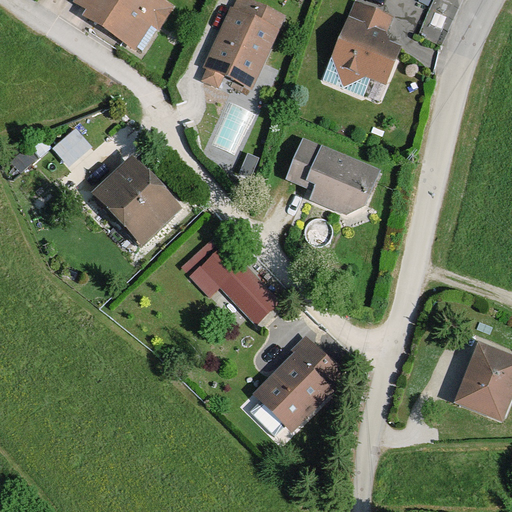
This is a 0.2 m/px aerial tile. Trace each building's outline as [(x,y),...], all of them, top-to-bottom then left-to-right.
[(89,16),(124,39),(135,22),(144,28),(150,20),(159,25),(170,8),(156,0),(79,0),(79,1),(92,10),(89,16)] [(241,0),(234,16),(245,21),(251,7),(252,5),(241,0)] [(245,21),(234,16),(210,70),(225,77),(251,88),(282,21),(251,7),(245,21)] [(337,63),(343,76),(357,82),(373,76),(387,82),(398,55),(388,51),(385,45),(382,39),(389,23),(359,11),(338,62),(337,63)] [(134,45),(142,51),(159,25),(150,20),(144,28),(134,45)] [(135,22),(124,39),(134,45),(144,28),(135,22)] [(325,83),(364,99),(373,76),(357,82),(343,76),(337,63),(338,62),(335,60),(325,83)] [(225,77),(210,70),(204,83),(220,89),(225,77)] [(57,147),(73,165),(96,146),(79,127),(57,147)] [(377,173),(306,143),(293,176),(312,184),(314,180),(322,183),(316,197),(348,211),(364,204),(377,173)] [(144,236),(173,207),(134,167),(104,196),(144,236)] [(257,326),(279,306),(228,251),(206,271),(222,288),(257,326)] [(222,288),(206,271),(196,281),(212,297),(222,288)] [(343,380),(307,344),(292,359),(295,362),(260,398),(264,402),(289,426),(293,430),(343,380)] [(461,400),(501,417),(511,389),(511,360),(482,348),(461,400)] [(289,426),(264,402),(252,414),(277,439),(289,426)]
